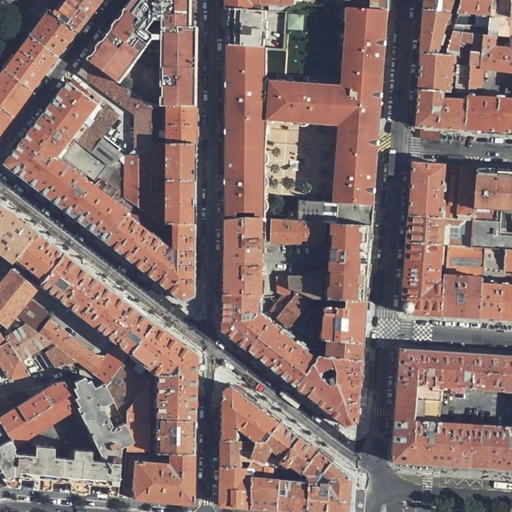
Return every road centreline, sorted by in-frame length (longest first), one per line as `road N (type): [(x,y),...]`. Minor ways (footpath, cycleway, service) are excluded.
road 1 (residential): [(209,342),(211,0)]
road 2 (secondary): [(209,342),(0,182)]
road 3 (secondary): [(383,485),(209,342)]
road 4 (residential): [(0,157),(119,0)]
road 5 (residential): [(387,330),(400,146)]
road 6 (residential): [(209,511),(209,342)]
road 7 (residential): [(383,485),(376,459),(387,330)]
road 8 (residential): [(400,146),(409,0)]
road 9 (secondary): [(511,499),(383,485)]
road 10 (residential): [(387,330),(511,338)]
